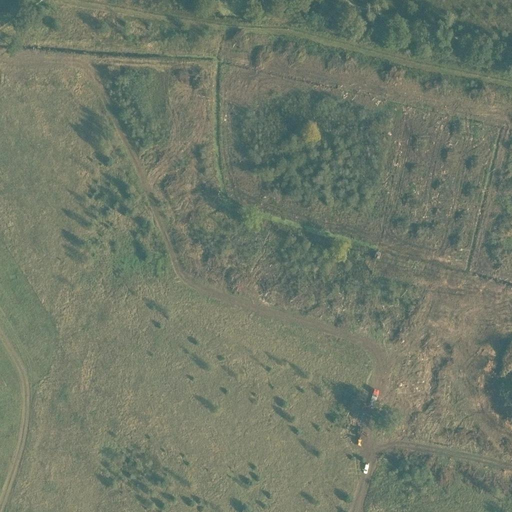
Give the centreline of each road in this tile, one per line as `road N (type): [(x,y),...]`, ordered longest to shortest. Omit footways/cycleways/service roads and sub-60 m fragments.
road 1 (track): [(0,62),(80,64),(194,284),(362,342),(374,354),(372,459),(356,511)]
road 2 (track): [(511,470),(372,443)]
